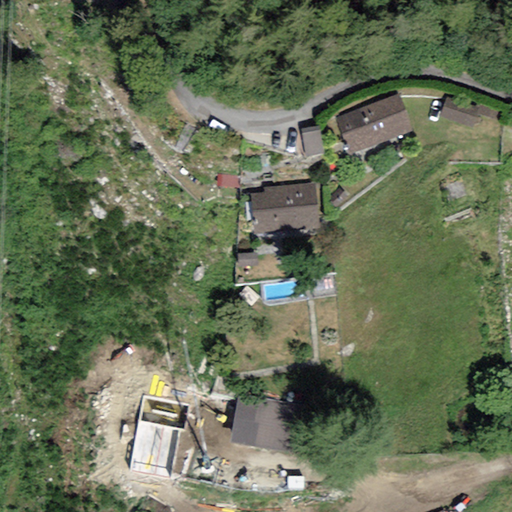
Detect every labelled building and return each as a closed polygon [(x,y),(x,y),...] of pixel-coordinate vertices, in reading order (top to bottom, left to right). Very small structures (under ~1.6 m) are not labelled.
[(398,96),(335,118),(348,156),(412,133),(398,96)] [(479,110),(447,98),(440,118),(472,130),(479,110)] [(320,128),(301,130),(305,160),(324,157),(320,128)] [(461,180),(443,188),(449,202),(467,195),(461,180)] [(264,194),(251,195),(255,239),(319,234),(315,185),(264,189),(264,194)] [(206,394),(177,384),(162,429),(192,438),(206,394)] [(300,405),(238,394),(230,445),(291,456),(300,405)]
